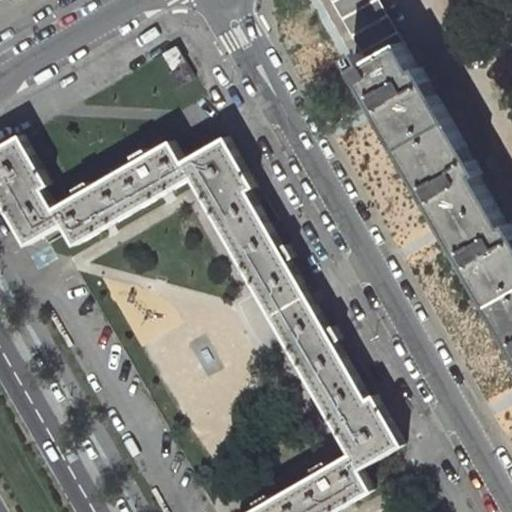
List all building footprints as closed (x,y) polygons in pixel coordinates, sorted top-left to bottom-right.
[(451,121),(399,32),(355,57),(361,68),(362,67),(408,146),(451,121)] [(178,46),(166,53),(175,70),(169,73),(177,88),(196,77),(178,46)] [(496,199),(451,121),(408,146),(453,224),(496,199)] [(55,184),(26,134),(0,148),(0,187),(32,243),(69,223),(60,207),(49,187),(55,184)] [(260,186),(231,136),(188,160),(197,176),(211,199),(215,207),(249,265),(254,275),(261,286),(277,314),(313,293),(293,259),(299,256),(291,243),(286,246),(253,189),(260,186)] [(188,160),(177,139),(153,153),(150,148),(137,155),(140,160),(96,186),(92,181),(80,188),(83,193),(60,207),(69,223),(80,244),(105,230),(115,224),(162,196),(173,190),(197,176),(188,160)] [(511,311),(511,226),(496,199),(453,224),(506,315),(511,311)] [(333,328),(313,293),(277,314),(356,452),(365,467),(408,443),(379,393),(373,397),(340,340),(345,337),(338,325),(333,328)] [(365,467),(356,452),(333,465),(330,460),(317,467),(321,473),(276,498),(273,493),(260,501),(263,506),(252,511),(334,511),(339,509),(352,501),(376,487),(365,467)]
